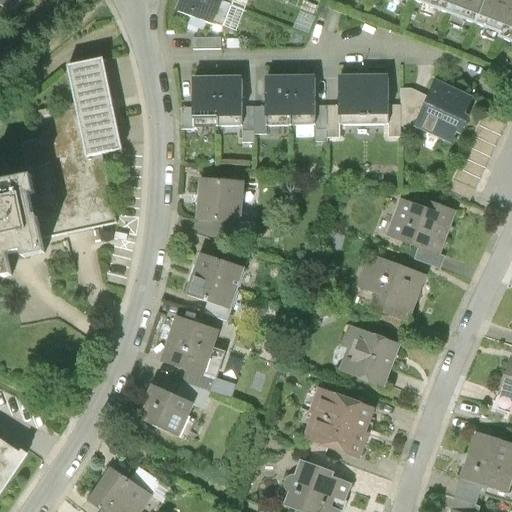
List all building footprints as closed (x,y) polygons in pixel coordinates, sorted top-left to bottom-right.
[(0,0),(0,3),(7,8),(13,0),(0,0)] [(231,7),(211,0),(181,0),(176,13),(222,31),(231,7)] [(415,0),(415,3),(476,26),(486,0),(415,0)] [(511,0),(486,0),(476,26),(511,38),(511,0)] [(221,39),(193,39),(193,52),(221,52),(221,39)] [(67,67),(86,159),(123,152),(104,63),(104,61),(67,67)] [(291,81),(291,128),(316,127),(316,108),(316,80),(291,81)] [(340,127),(365,127),(364,80),(340,80),(340,108),(340,127)] [(389,80),(364,80),(365,127),(389,127),(389,108),(389,80)] [(194,128),(218,128),(218,81),(193,81),(193,109),(194,128)] [(242,81),(218,81),(218,128),(243,128),(243,109),(242,81)] [(291,128),(291,81),(266,81),(267,109),(267,128),(291,128)] [(464,116),(470,103),(437,87),(430,101),(419,126),(452,142),(455,134),(461,137),(470,119),(464,116)] [(411,92),(401,93),(401,108),(401,128),(415,135),(419,126),(430,101),(411,92)] [(328,108),(316,108),(316,127),(316,144),(328,144),(328,140),(328,108)] [(340,108),(328,108),(328,140),(340,140),(340,127),(340,108)] [(401,108),(389,108),(389,127),(389,140),(401,140),(401,128),(401,108)] [(193,109),(182,110),(182,131),(194,131),(194,128),(193,109)] [(255,109),(243,109),(243,128),(243,145),(255,145),(255,137),(255,109)] [(267,109),(255,109),(255,137),(267,137),(267,128),(267,109)] [(448,191),(471,203),(504,127),(483,116),(448,191)] [(0,272),(7,272),(4,251),(18,249),(20,261),(43,257),(36,216),(21,219),(18,198),(34,195),(30,174),(0,179),(0,272)] [(245,183),(199,180),(196,222),(242,224),(245,183)] [(424,209),(401,200),(387,236),(419,248),(441,257),(456,214),(427,202),(424,209)] [(222,263),(246,270),(251,256),(227,248),(222,263)] [(445,259),(441,257),(419,248),(414,261),(440,271),(445,259)] [(192,277),(239,292),(246,270),(222,263),(199,255),(192,277)] [(426,283),(370,261),(359,289),(374,295),(368,310),(409,325),(426,283)] [(239,292),(192,277),(186,297),(209,305),(232,312),(239,292)] [(228,324),(232,312),(209,305),(205,317),(228,324)] [(220,333),(176,317),(160,364),(205,378),(220,333)] [(399,350),(351,332),(336,371),(385,389),(399,350)] [(511,357),(511,358),(498,397),(511,401),(511,357)] [(194,405),(152,386),(136,421),(180,440),(194,405)] [(319,397),(313,418),(369,436),(375,415),(319,397)] [(362,457),(369,436),(313,418),(306,439),(362,457)] [(511,480),(511,444),(478,433),(463,479),(508,494),(511,480)] [(0,497),(22,463),(0,448),(0,497)] [(340,511),(351,486),(297,466),(282,507),(295,511),(340,511)] [(109,472),(99,488),(135,511),(143,511),(151,500),(109,472)] [(101,511),(135,511),(99,488),(89,503),(101,511)]
